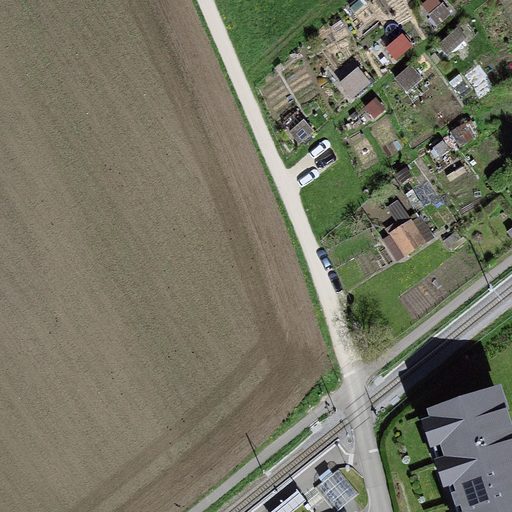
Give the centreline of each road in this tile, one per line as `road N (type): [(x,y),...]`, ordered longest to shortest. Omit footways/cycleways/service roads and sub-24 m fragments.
road 1 (track): [(351,388),(297,216),(204,0)]
road 2 (residential): [(351,388),(382,511)]
